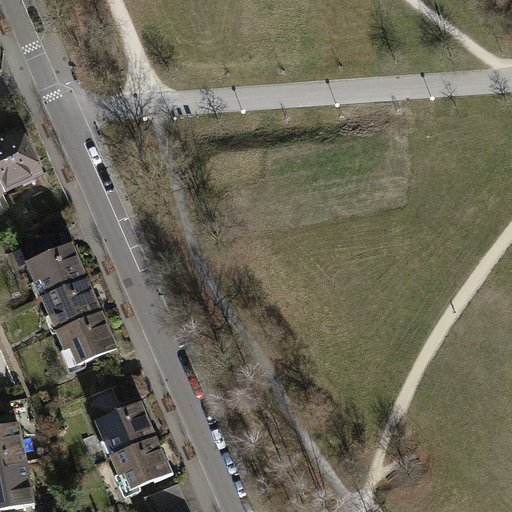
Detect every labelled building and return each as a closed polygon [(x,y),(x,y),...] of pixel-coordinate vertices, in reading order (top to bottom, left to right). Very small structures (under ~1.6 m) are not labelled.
[(40,174),(19,132),(0,141),(0,189),(2,193),(40,174)] [(41,283),(47,297),(87,280),(64,231),(8,256),(15,271),(26,265),(35,285),(41,283)] [(55,318),(61,331),(101,313),(87,280),(47,297),(41,300),(49,320),(55,318)] [(70,351),(78,366),(117,349),(101,313),(61,331),(55,334),(64,353),(70,351)] [(109,441),(115,457),(156,439),(141,404),(95,423),(104,443),(109,441)] [(0,469),(26,465),(18,425),(0,428),(0,469)] [(124,475),(131,492),(171,474),(156,439),(115,457),(111,459),(119,477),(124,475)] [(0,510),(33,504),(26,465),(0,469),(0,510)] [(151,511),(187,511),(176,485),(146,499),(151,511)]
